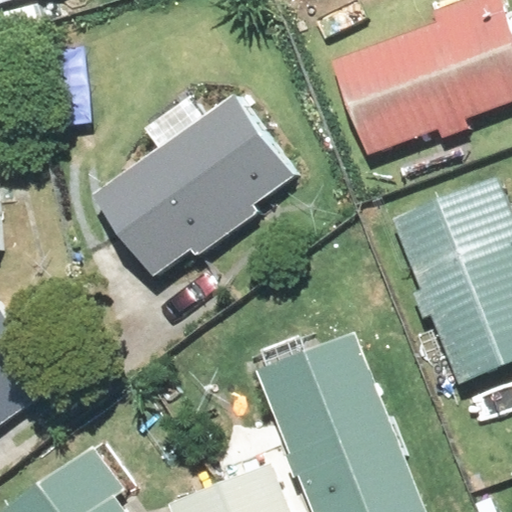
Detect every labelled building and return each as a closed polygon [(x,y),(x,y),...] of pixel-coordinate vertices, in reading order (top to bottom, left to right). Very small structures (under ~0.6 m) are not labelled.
[(0,0),(0,8),(27,0),(0,0)] [(511,5),(510,0),(509,0),(340,57),(371,150),(511,102),(511,5)] [(308,178),(244,90),(103,191),(167,279),(308,178)] [(511,185),(507,173),(401,214),(467,381),(511,363),(511,185)] [(1,299),(0,300),(0,428),(61,385),(1,299)] [(366,327),(265,369),(325,511),(431,511),(442,507),(366,327)] [(101,438),(2,511),(3,511),(136,511),(124,495),(137,486),(101,438)] [(227,484),(237,511),(297,511),(280,464),(227,484)] [(237,511),(227,484),(176,503),(179,511),(237,511)]
